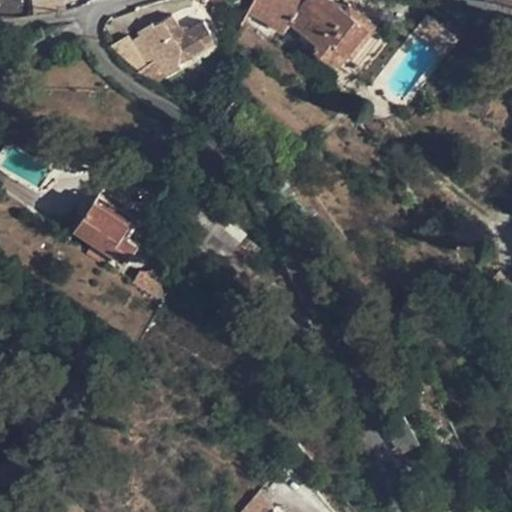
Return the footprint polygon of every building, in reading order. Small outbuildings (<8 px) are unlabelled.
[(252,0),(247,10),(268,21),(268,25),(284,32),(291,23),(318,43),(315,48),(329,58),(338,47),(346,53),(352,57),(378,25),(356,8),(352,13),(345,8),(333,0),(252,0)] [(349,3),(345,8),(352,13),(356,8),(349,3)] [(427,12),(414,28),(446,54),(459,37),(427,12)] [(155,60),(165,75),(165,76),(181,67),(180,63),(217,41),(204,19),(184,32),(172,14),(156,24),(153,21),(138,31),(141,36),(155,60)] [(110,44),(135,74),(139,77),(150,84),(165,75),(155,60),(147,65),(130,42),(125,35),(110,44)] [(141,36),(130,42),(147,65),(155,60),(141,36)] [(511,37),(505,36),(502,48),(511,50),(511,37)] [(337,64),(342,59),(346,53),(338,47),(329,58),(337,64)] [(236,94),(227,107),(236,114),(245,102),(236,94)] [(201,193),(194,201),(240,239),(246,232),(247,231),(201,193)] [(184,194),(170,212),(168,218),(175,224),(194,201),(184,194)] [(76,225),(96,238),(114,250),(128,259),(138,243),(129,236),(136,226),(94,198),(76,225)] [(222,263),(240,239),(194,201),(175,224),(222,263)] [(260,244),(246,232),(240,239),(255,251),(260,244)] [(96,238),(87,251),(105,263),(114,250),(96,238)] [(278,271),(255,251),(240,239),(222,263),(260,294),(278,271)] [(142,270),(134,282),(153,294),(157,279),(142,270)] [(511,283),(500,271),(479,291),(481,293),(506,328),(511,317),(511,283)] [(154,295),(162,282),(157,279),(153,294),(154,295)] [(371,392),(375,399),(385,388),(383,385),(371,392)] [(385,388),(375,399),(382,412),(394,405),(385,388)] [(401,410),(383,419),(401,451),(418,441),(401,410)] [(245,511),(279,511),(280,511),(261,495),(245,511)]
